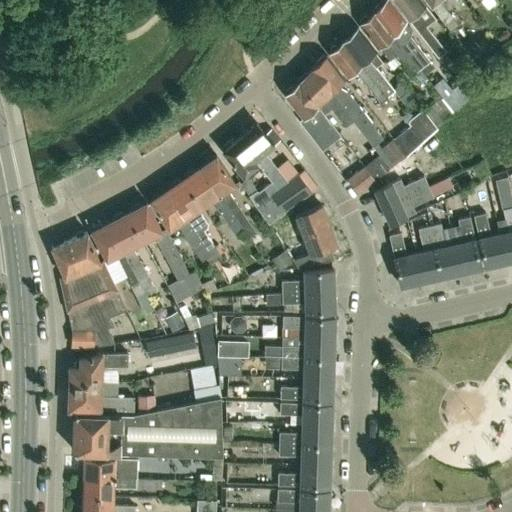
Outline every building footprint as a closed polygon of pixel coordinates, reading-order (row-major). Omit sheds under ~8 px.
[(380,6),(373,11),(419,70),(430,62),(410,37),(412,29),(407,22),(388,0),(382,0),(378,3),(380,6)] [(435,19),(425,6),(426,6),(421,0),(393,0),(437,58),(437,57),(446,68),(453,63),(445,52),(446,51),(426,26),(435,19)] [(425,0),(430,6),(456,39),(465,33),(439,0),(425,0)] [(496,1),(494,0),(474,0),(477,3),(481,1),(487,8),(496,1)] [(419,70),(373,11),(367,16),(366,15),(359,21),(361,23),(358,25),(378,49),(380,48),(390,60),(396,55),(411,76),(419,70)] [(348,35),(342,40),(366,70),(387,97),(394,91),(375,67),(382,62),(375,53),(376,52),(357,27),(355,25),(347,32),(348,35)] [(384,108),(391,103),(392,102),(391,102),(387,97),(366,70),(342,40),(336,45),(334,45),(329,49),(330,52),(329,53),(348,77),(355,71),(384,108)] [(318,63),(312,69),(353,121),(372,147),(383,139),(373,126),(374,125),(348,93),(338,87),(338,86),(345,80),(326,55),(325,56),(324,54),(316,61),(318,63)] [(299,81),(298,82),(323,114),(331,108),(345,127),(353,121),(312,69),(306,74),(305,72),(297,79),(299,81)] [(323,114),(298,82),(293,87),(289,87),(285,90),(286,93),(285,94),(303,118),(310,112),(318,122),(317,123),(332,142),(339,136),(323,114)] [(466,95),(467,95),(474,90),(467,82),(460,87),(466,95)] [(468,97),(466,95),(460,87),(458,85),(441,98),(452,112),(468,97)] [(441,98),(425,112),(427,115),(427,116),(435,127),(436,127),(452,112),(441,98)] [(421,140),(435,128),(435,127),(427,116),(424,111),(409,124),(410,126),(421,140)] [(256,122),(237,138),(259,165),(271,181),(257,191),(256,190),(249,196),(257,207),(271,196),(270,194),(288,180),(266,153),(279,142),(273,136),(269,139),(256,122)] [(410,149),(421,141),(421,140),(410,126),(394,139),(405,154),(410,149)] [(256,167),(259,165),(237,138),(234,140),(232,138),(223,145),(225,147),(222,149),(244,177),(248,174),(249,176),(258,169),(256,167)] [(448,138),(433,150),(441,160),(456,147),(448,138)] [(392,168),(407,156),(399,146),(384,158),(392,168)] [(200,165),(249,238),(256,233),(228,190),(236,185),(216,154),(213,156),(212,154),(204,159),(206,161),(200,165)] [(379,155),(365,166),(376,180),(390,169),(379,155)] [(203,207),(212,201),(234,234),(242,229),(249,238),(200,165),(194,169),(193,167),(185,172),(186,174),(183,177),(203,207)] [(365,166),(347,178),(358,194),(376,180),(365,166)] [(297,173),(288,180),(270,194),(271,196),(257,207),(267,221),(282,210),(284,212),(311,191),(297,173)] [(428,186),(428,185),(423,175),(403,184),(400,178),(375,190),(382,207),(428,186)] [(511,199),(507,176),(495,179),(502,208),(503,208),(511,205),(511,199)] [(165,189),(209,256),(210,255),(214,262),(222,257),(204,230),(207,229),(208,224),(199,210),(203,207),(183,177),(179,179),(177,178),(169,183),(171,185),(165,189)] [(428,186),(432,195),(452,186),(447,177),(428,186)] [(241,184),(249,196),(256,190),(248,178),(241,184)] [(428,186),(382,207),(390,223),(415,212),(412,204),(432,195),(428,186)] [(169,230),(177,225),(201,261),(209,256),(165,189),(159,193),(158,191),(150,196),(152,198),(149,199),(169,230)] [(193,292),(203,286),(193,272),(189,274),(165,230),(162,231),(146,201),(139,205),(138,202),(129,207),(130,209),(126,212),(142,242),(154,236),(178,280),(184,276),(193,292)] [(294,215),(302,235),(329,225),(322,205),(294,215)] [(511,259),(511,205),(503,208),(508,230),(499,233),(505,261),(511,259)] [(107,221),(143,293),(144,292),(146,295),(155,290),(133,247),(142,242),(126,212),(123,213),(121,211),(113,215),(114,217),(107,221)] [(505,261),(499,233),(491,234),(486,212),(473,215),(485,266),(505,261)] [(463,241),(455,243),(461,271),(481,266),(470,216),(457,219),(463,241)] [(107,261),(115,257),(136,296),(143,293),(107,221),(101,224),(100,222),(92,227),(93,228),(90,230),(107,261)] [(461,271),(455,243),(446,245),(440,223),(429,225),(441,276),(461,271)] [(329,225),(302,235),(304,241),(300,242),(286,248),(298,267),(334,259),(330,246),(336,244),(329,225)] [(423,250),(414,252),(421,281),(441,276),(429,225),(417,228),(423,250)] [(110,316),(112,315),(126,309),(104,260),(100,261),(87,231),(83,233),(81,231),(76,233),(76,236),(68,239),(88,286),(112,341),(113,341),(107,327),(114,325),(110,316)] [(389,235),(401,285),(421,281),(414,252),(406,254),(400,232),(389,235)] [(68,239),(51,246),(64,277),(60,278),(69,315),(71,325),(72,329),(77,329),(94,330),(94,342),(112,341),(88,286),(68,239)] [(272,258),(279,270),(292,262),(285,250),(272,258)] [(282,291),(334,289),(333,268),(303,269),(303,278),(281,279),(282,291)] [(304,302),(305,311),(335,310),(334,289),(282,291),(282,303),(304,302)] [(282,303),(282,291),(266,292),(266,303),(282,303)] [(185,325),(177,311),(165,318),(173,332),(185,325)] [(305,328),(304,336),(334,337),(335,316),(282,315),(282,327),(305,328)] [(77,329),(72,329),(71,345),(94,346),(94,342),(94,330),(77,329)] [(149,355),(196,346),(193,332),(146,341),(149,355)] [(334,337),(304,336),(304,345),(282,345),(281,356),(334,358),(334,337)] [(218,355),(220,355),(243,356),(244,340),(219,340),(218,355)] [(68,370),(67,381),(103,382),(119,382),(119,363),(127,363),(127,350),(105,350),(76,358),(75,367),(70,366),(70,368),(68,370)] [(303,369),(303,377),(333,378),(334,358),(281,356),(281,357),(281,366),(281,368),(303,369)] [(333,378),(303,377),(303,386),(280,386),(280,398),(332,399),(333,378)] [(69,409),(76,409),(132,411),(133,396),(102,396),(103,382),(67,381),(67,391),(70,393),(69,409)] [(162,408),(154,410),(138,413),(132,414),(121,414),(108,413),(76,412),(75,452),(107,453),(120,454),(120,453),(213,457),(222,457),(222,443),(221,427),(223,427),(220,397),(205,400),(162,408)] [(138,399),(138,413),(154,410),(154,397),(138,399)] [(302,413),(302,423),(332,424),(332,403),(280,402),(279,413),(302,413)] [(278,443),(331,444),(332,424),(302,423),(302,431),(279,431),(278,443)] [(330,465),(331,444),(278,443),(278,454),(301,455),(300,464),(330,465)] [(138,458),(85,456),(85,458),(83,458),(82,469),(84,469),(84,476),(138,478),(138,458)] [(221,479),(222,457),(213,457),(212,479),(221,479)] [(330,465),(300,464),(300,472),(277,472),(277,484),(330,486),(330,465)] [(82,482),(82,494),(113,496),(113,487),(135,488),(161,488),(162,479),(138,478),(84,476),(84,482),(82,482)] [(299,510),(329,510),(329,490),(277,488),(277,501),(299,501),(299,510)] [(83,506),(82,511),(134,511),(134,506),(113,505),(113,496),(82,494),(81,506),(83,506)] [(214,511),(215,500),(194,499),(193,511),(214,511)]
